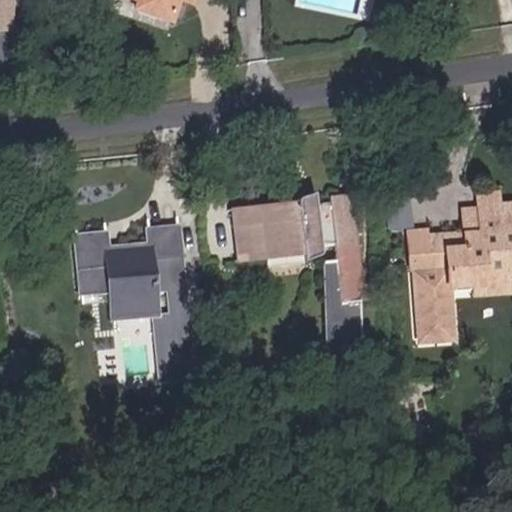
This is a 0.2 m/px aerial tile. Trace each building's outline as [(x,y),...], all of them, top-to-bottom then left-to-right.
[(0,0),(0,45),(9,45),(7,0),(0,0)] [(179,4),(192,8),(194,0),(109,0),(136,7),(135,17),(170,28),(179,4)] [(339,266),(354,265),(352,209),(332,211),(333,219),(310,220),(308,208),(297,212),(297,222),(263,224),(263,217),(237,220),(242,273),(269,272),(271,263),(309,261),(310,275),(317,274),(325,267),(328,260),(339,260),(339,266)] [(469,227),(499,224),(498,210),(467,211),(468,221),(469,227)] [(511,226),(511,223),(499,224),(469,227),(468,221),(456,223),(458,251),(426,254),(425,246),(404,248),(408,291),(414,291),(421,363),(454,361),(450,306),(480,304),(479,297),(511,295),(511,301),(511,226)] [(110,248),(77,248),(78,305),(116,305),(116,322),(156,322),(155,308),(155,298),(169,298),(169,308),(169,321),(185,321),(184,242),(149,242),(150,258),(110,258),(110,248)] [(481,318),(511,315),(511,301),(511,295),(479,297),(480,304),(481,318)] [(155,298),(155,308),(169,308),(169,298),(155,298)]
